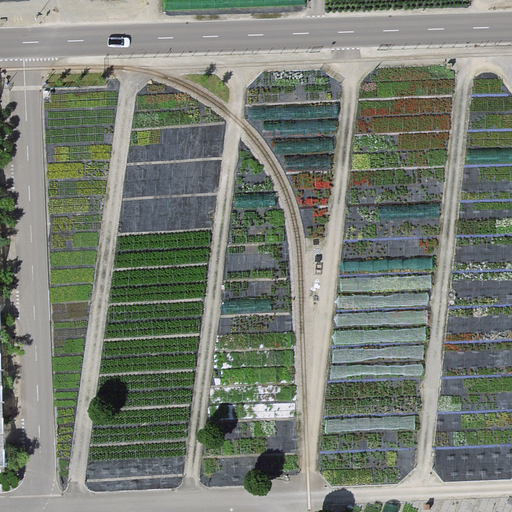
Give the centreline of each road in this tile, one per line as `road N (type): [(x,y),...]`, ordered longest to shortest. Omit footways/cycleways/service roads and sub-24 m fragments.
road 1 (track): [(316,496),(311,443),(351,54),(239,58)]
road 2 (track): [(192,500),(240,65),(239,58),(130,60)]
road 3 (tertiary): [(0,43),(511,26)]
road 4 (track): [(72,506),(130,60)]
road 5 (track): [(418,491),(466,50)]
road 6 (track): [(511,486),(258,498)]
road 7 (track): [(349,31),(351,54),(466,50)]
